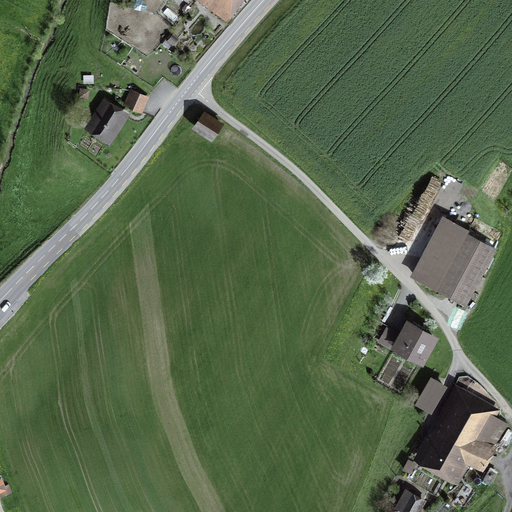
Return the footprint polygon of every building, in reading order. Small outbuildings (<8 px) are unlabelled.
[(233,0),(211,0),(226,11),(233,0)] [(95,87),(96,79),(86,78),(86,86),(95,87)] [(146,96),(133,90),(126,105),(140,111),(146,96)] [(91,125),(109,137),(124,114),(106,103),(91,125)] [(218,124),(202,114),(196,124),(211,134),(218,124)] [(464,302),(493,247),(467,233),(445,221),(426,255),(415,276),(437,288),(464,302)] [(434,337),(408,323),(401,336),(387,328),(380,341),(394,349),(396,345),(422,359),(434,337)] [(431,377),(417,403),(428,409),(442,384),(431,377)] [(459,393),(423,457),(460,478),(470,460),(484,468),(508,425),(490,411),(459,393)] [(489,484),(496,472),(489,468),(482,480),(489,484)] [(397,511),(401,511),(404,507),(413,511),(420,501),(411,495),(412,493),(406,489),(393,510),(397,511)]
